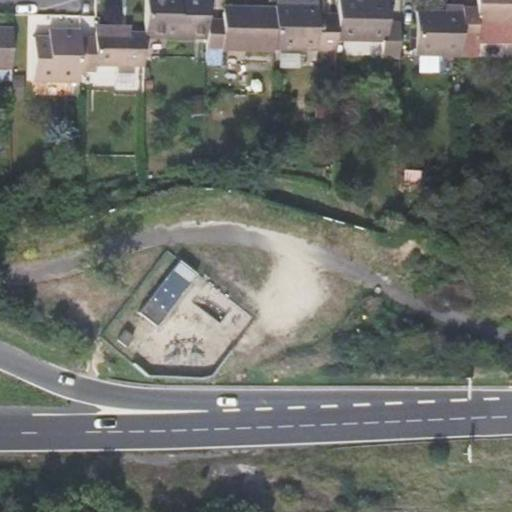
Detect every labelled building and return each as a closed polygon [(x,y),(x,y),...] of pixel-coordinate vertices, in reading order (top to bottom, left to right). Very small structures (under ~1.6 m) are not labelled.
[(143,35),(206,37),(206,19),(206,0),(144,0),(143,34),(143,35)] [(399,57),(399,22),(387,22),(387,0),(336,0),(336,16),(336,38),(382,40),(382,56),(399,57)] [(461,41),(477,42),(477,31),(504,32),(503,42),(511,41),(511,0),(477,0),(477,11),(462,11),(461,41)] [(318,16),(319,7),(274,6),(274,8),(273,47),(336,49),(336,38),(336,16),(318,16)] [(462,11),(462,6),(444,6),(444,13),(415,13),(414,55),(460,57),(461,41),(462,11)] [(274,8),(246,7),(246,14),(221,14),(221,20),(206,19),(206,37),(205,63),(220,63),(220,49),(273,50),(273,47),(274,8)] [(11,27),(0,26),(0,68),(10,69),(11,27)] [(78,30),(62,30),(61,37),(46,37),(30,36),(29,75),(77,76),(77,68),(78,38),(78,30)] [(143,34),(125,33),(93,32),(93,39),(78,38),(77,68),(93,68),(93,63),(143,64),(143,35),(143,34)] [(10,90),(21,90),(21,73),(10,73),(10,90)] [(21,98),(21,90),(10,90),(9,98),(21,98)] [(200,95),(189,95),(189,116),(201,115),(200,95)] [(419,172),(405,171),(405,180),(419,181),(419,172)] [(172,266),(146,301),(164,314),(190,280),(196,272),(178,258),(172,266)] [(133,336),(124,330),(117,339),(126,346),(133,336)]
